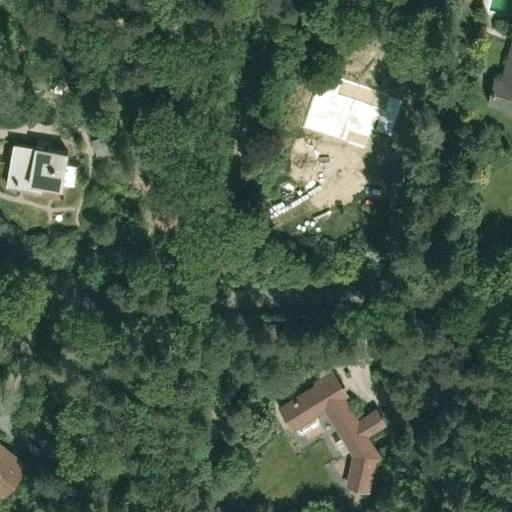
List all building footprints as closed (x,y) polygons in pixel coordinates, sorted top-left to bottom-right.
[(511,46),(503,81),(495,79),(488,104),(511,110),(511,46)] [(436,103),(454,105),(457,73),(432,70),(429,98),(436,99),(436,103)] [(417,99),(416,78),(401,78),(402,99),(417,99)] [(400,101),(385,96),(381,109),(336,95),(339,86),(316,79),(299,130),(363,151),(370,132),(388,138),(400,101)] [(113,150),(107,134),(90,141),(96,157),(113,150)] [(15,143),(7,185),(41,191),(43,183),(61,187),(62,182),(76,185),(80,166),(65,163),(68,151),(36,145),(36,147),(15,143)] [(282,409),(294,429),(295,428),(299,435),(303,436),(319,426),(320,422),(316,416),(326,410),(355,457),(349,487),(369,491),(375,461),(380,458),(367,436),(385,425),(377,411),(358,423),(338,389),(341,387),(332,373),(315,384),(317,387),(299,398),(297,396),(288,402),(289,404),(282,409)] [(226,388),(196,384),(192,416),(208,417),(208,413),(222,415),(226,388)] [(0,489),(3,492),(24,465),(0,447),(0,489)]
